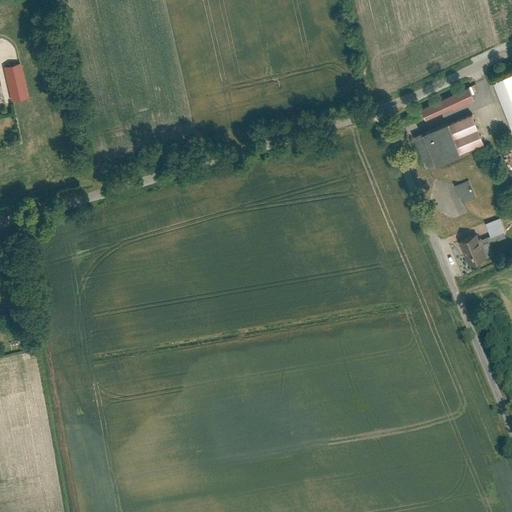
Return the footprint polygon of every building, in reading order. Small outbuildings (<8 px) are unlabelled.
[(24,61),(7,65),(15,100),(32,96),(24,61)] [(511,74),(498,80),(511,116),(511,74)] [(423,110),(427,118),(456,105),(457,109),(480,99),(474,86),(423,110)] [(418,136),(431,165),(491,141),(478,111),(418,136)] [(480,194),(473,176),(459,181),(466,199),(480,194)] [(481,230),(462,237),(473,262),(505,248),(501,239),(511,235),(503,216),(489,221),(494,234),(485,238),(481,230)]
